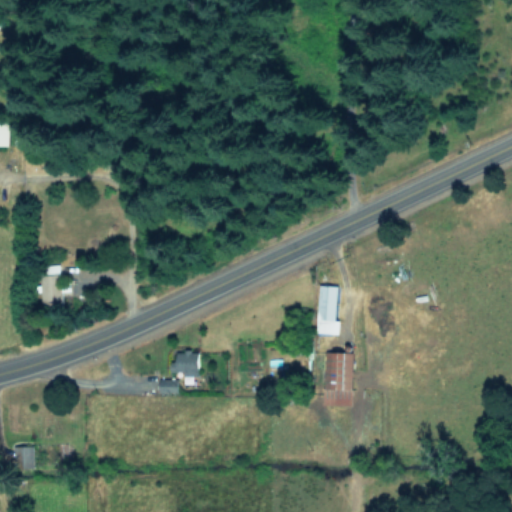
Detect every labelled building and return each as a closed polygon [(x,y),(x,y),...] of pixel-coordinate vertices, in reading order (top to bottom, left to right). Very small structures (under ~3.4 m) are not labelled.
[(0,144),(9,145),(10,119),(0,118),(0,144)] [(62,304),(60,274),(41,275),(42,304),(62,304)] [(337,285),(318,284),(317,332),(339,333),(339,320),(336,319),(337,285)] [(199,375),(198,351),(176,351),(176,362),(172,362),(172,371),(183,371),(183,383),(193,383),(193,375),(199,375)] [(323,403),(352,404),(353,388),(344,387),(345,351),(325,351),(323,403)] [(159,392),(177,392),(178,379),(160,378),(159,392)]
